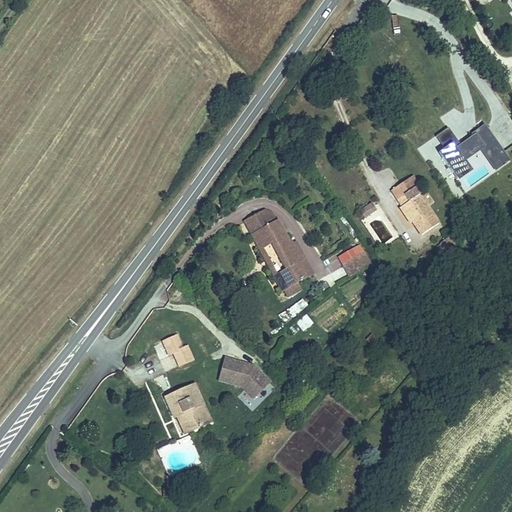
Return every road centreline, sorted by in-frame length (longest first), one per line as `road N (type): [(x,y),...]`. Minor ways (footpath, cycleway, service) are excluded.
road 1 (secondary): [(330,0),(134,270)]
road 2 (secondary): [(0,462),(134,270)]
road 3 (secondary): [(134,270),(0,435)]
